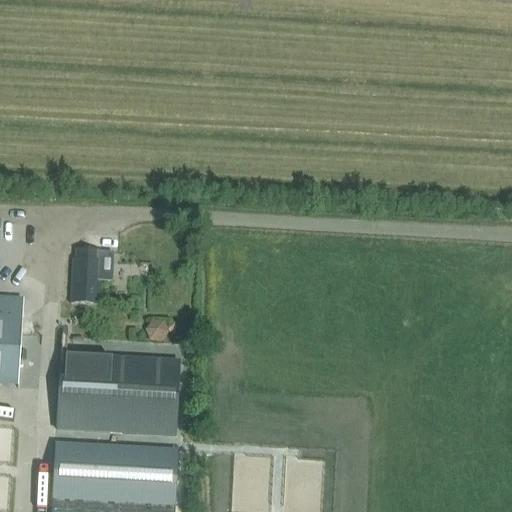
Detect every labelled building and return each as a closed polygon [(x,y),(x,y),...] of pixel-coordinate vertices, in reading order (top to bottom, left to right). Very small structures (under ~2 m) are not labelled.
[(72,281),(71,304),(100,305),(102,264),(102,254),(75,253),(74,263),(73,263),(72,281)] [(3,303),(4,300),(0,299),(0,387),(18,389),(23,305),(3,303)] [(146,322),(146,338),(165,339),(165,323),(146,322)] [(180,365),(60,358),(56,431),(176,437),(180,365)] [(55,451),(51,511),(174,511),(177,458),(55,451)]
